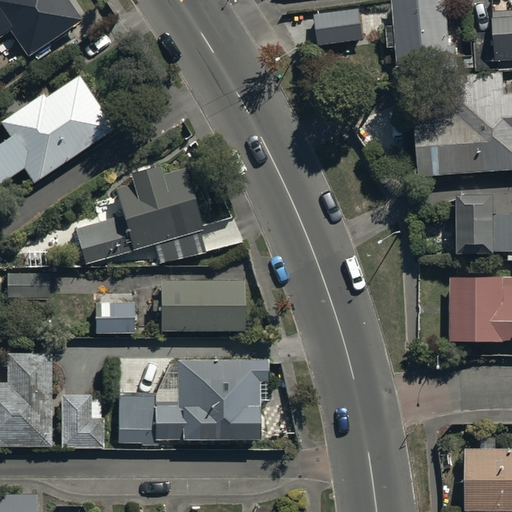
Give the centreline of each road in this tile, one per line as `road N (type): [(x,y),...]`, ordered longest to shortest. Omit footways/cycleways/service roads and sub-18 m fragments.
road 1 (tertiary): [(179,0),(281,172),(337,316),(363,416)]
road 2 (residential): [(0,467),(370,464)]
road 3 (residential): [(363,416),(511,388)]
